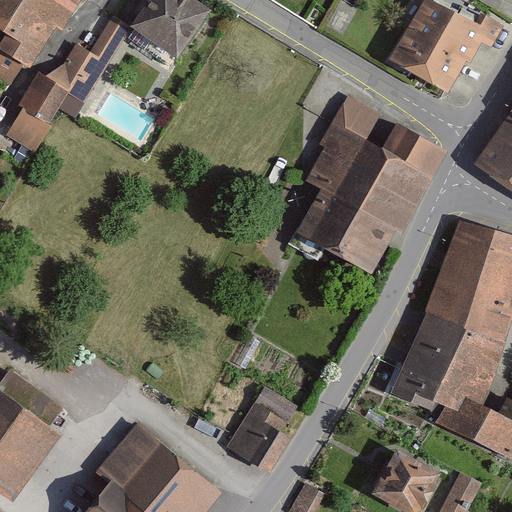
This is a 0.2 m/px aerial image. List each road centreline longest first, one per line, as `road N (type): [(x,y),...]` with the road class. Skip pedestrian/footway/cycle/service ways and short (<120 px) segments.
road 1 (residential): [(462,133),(299,449),(254,511)]
road 2 (residential): [(462,133),(250,0)]
